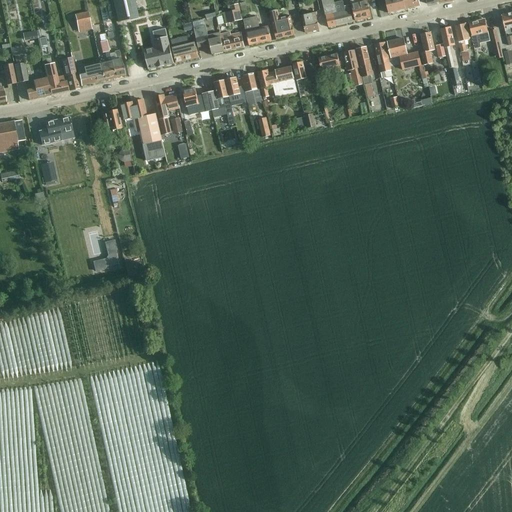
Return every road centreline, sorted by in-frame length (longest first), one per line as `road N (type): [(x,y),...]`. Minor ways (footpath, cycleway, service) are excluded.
road 1 (residential): [(0,114),(500,0)]
road 2 (track): [(375,511),(511,328)]
